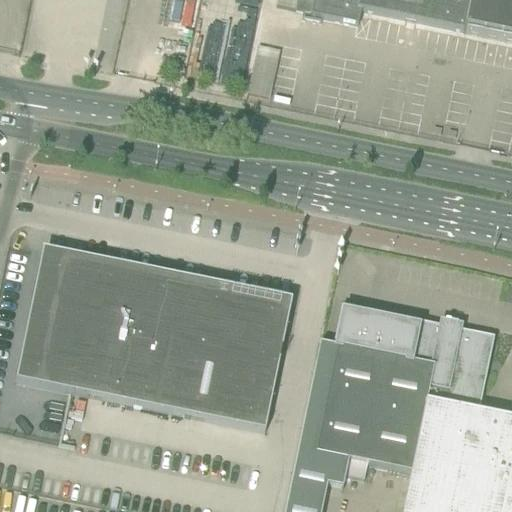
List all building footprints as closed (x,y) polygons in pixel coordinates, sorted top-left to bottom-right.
[(511,0),(291,0),(313,5),(310,20),(302,18),(301,22),(319,26),(320,22),(356,30),(360,14),(475,38),(511,45),(511,0)] [(243,99),(268,102),(275,62),(249,58),(243,99)] [(431,137),(438,139),(439,138),(440,132),(440,131),(433,130),(432,130),(431,137)] [(446,140),(453,142),(454,141),(455,135),(454,134),(447,133),(445,140),(446,140)] [(263,437),(281,351),(289,310),(290,306),(288,305),(287,309),(62,263),(37,388),(15,384),(14,387),(263,437)] [(335,352),(319,348),(285,511),(321,511),(326,490),(342,493),(344,481),(363,485),(366,469),(409,478),(401,511),(511,511),(511,424),(472,416),(487,345),(463,340),(456,338),(456,334),(440,331),(439,335),(433,334),(415,331),(415,333),(389,328),(389,330),(368,326),(368,323),(342,318),(335,352)]
